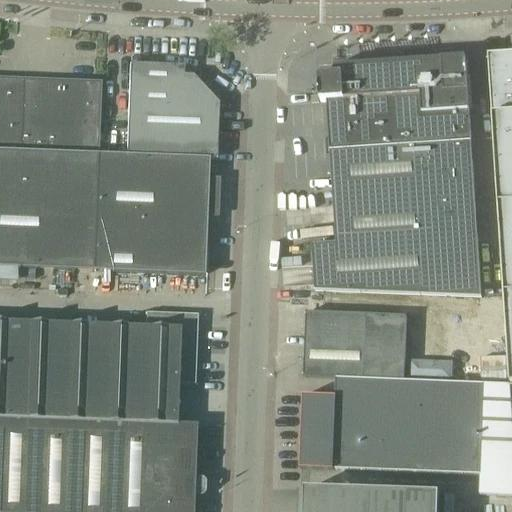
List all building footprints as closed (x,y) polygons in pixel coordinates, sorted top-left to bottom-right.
[(511,384),(511,54),(488,56),(509,384),(511,384)] [(471,143),(471,141),(466,59),(451,60),(451,58),(384,63),(384,65),(352,67),(352,65),(332,66),(333,77),(318,78),(320,103),(326,102),(329,149),(336,244),(312,246),(315,292),(481,298),(471,143)] [(126,157),(208,160),(216,160),(218,104),(192,76),(183,76),(183,67),(129,65),(126,157)] [(208,160),(126,157),(98,156),(100,83),(0,79),(0,267),(203,276),(205,218),(217,218),(218,180),(207,180),(208,160)] [(318,311),(315,374),(363,376),(414,380),(418,315),(318,311)] [(0,418),(175,425),(177,384),(194,385),(197,316),(145,314),(145,329),(0,323),(0,418)] [(511,498),(511,426),(509,384),(485,384),(415,381),(335,377),(334,396),(317,395),(314,467),(481,474),(480,497),(511,498)] [(175,425),(0,418),(0,511),(192,511),(193,496),(200,496),(201,480),(194,480),(196,426),(175,425)] [(305,493),(299,493),(298,511),(435,511),(436,495),(305,490),(305,493)]
